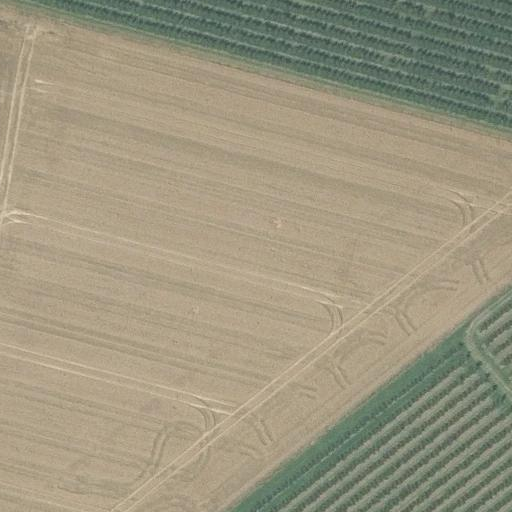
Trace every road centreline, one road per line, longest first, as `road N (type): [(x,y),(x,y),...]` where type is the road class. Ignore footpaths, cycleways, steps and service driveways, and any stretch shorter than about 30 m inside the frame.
road 1 (track): [(0,1),(511,138)]
road 2 (track): [(232,511),(511,291)]
